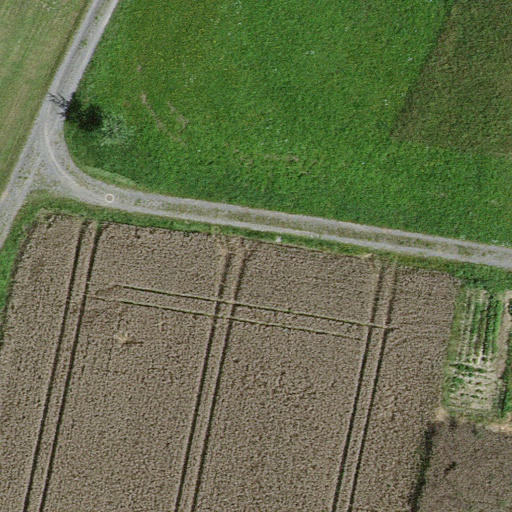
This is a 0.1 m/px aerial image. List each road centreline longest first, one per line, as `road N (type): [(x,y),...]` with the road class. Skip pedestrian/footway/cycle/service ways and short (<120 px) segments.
road 1 (track): [(45,144),(61,174),(102,201),(511,267)]
road 2 (track): [(0,239),(112,0)]
